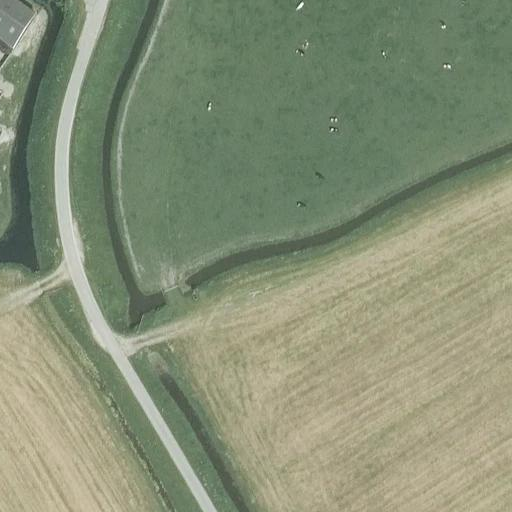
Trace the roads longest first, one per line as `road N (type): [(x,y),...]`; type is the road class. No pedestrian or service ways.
road 1 (unclassified): [(198,511),(73,276),(60,143),(101,0)]
road 2 (track): [(111,352),(511,182)]
